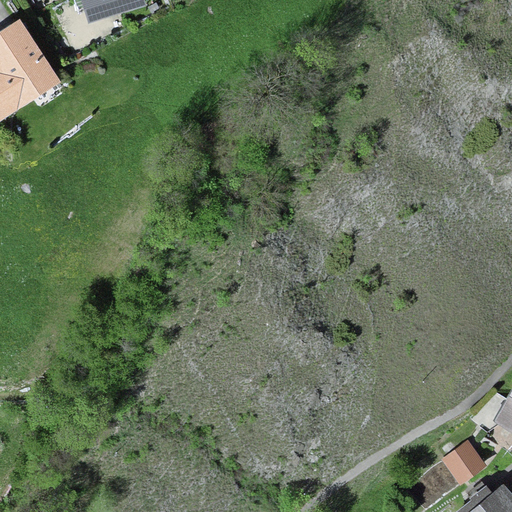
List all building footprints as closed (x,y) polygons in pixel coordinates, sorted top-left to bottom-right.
[(146,0),(85,0),(93,25),(149,8),(146,0)] [(0,130),(70,87),(26,16),(0,32),(0,130)] [(511,401),(498,425),(511,432),(511,401)] [(485,469),(468,443),(444,459),(461,485),(485,469)] [(511,511),(511,500),(501,489),(476,511),(511,511)]
